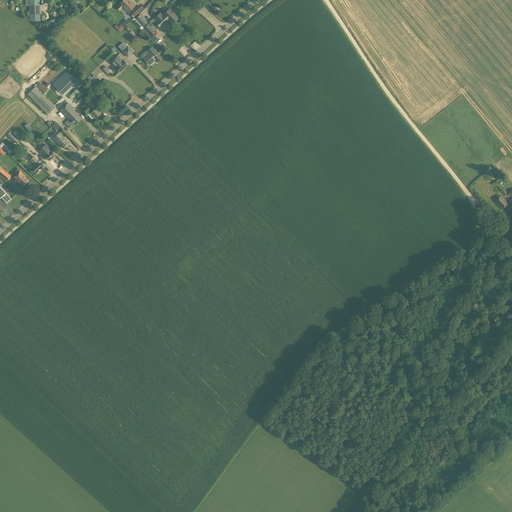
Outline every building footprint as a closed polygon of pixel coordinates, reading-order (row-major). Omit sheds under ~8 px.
[(39,0),(28,0),(29,0),(25,0),(26,5),(29,5),(29,11),(27,11),(27,16),(29,16),(29,21),(40,21),(39,0)] [(128,13),(135,6),(129,0),(123,0),(119,4),(128,13)] [(133,18),(143,8),(139,4),(130,14),(133,18)] [(170,8),(163,15),(160,12),(153,18),(156,21),(155,22),(160,28),(168,21),(171,25),(179,18),(170,8)] [(140,29),(148,22),(140,14),(135,19),(134,18),(132,20),(140,29)] [(47,30),(56,22),(52,18),(43,25),(47,30)] [(121,24),(118,26),(117,24),(114,27),(120,32),(125,27),(121,24)] [(149,38),(156,32),(148,24),(141,30),(149,38)] [(128,46),(127,46),(124,44),(120,48),(122,51),(127,57),(133,51),(128,46)] [(157,62),(162,58),(152,47),(147,51),(149,53),(143,58),(149,65),(155,60),(157,62)] [(115,69),(119,72),(128,64),(124,60),(123,61),(118,55),(110,62),(116,68),(115,69)] [(57,89),(62,94),(77,80),(68,71),(60,78),(57,75),(50,81),(53,84),(51,86),(55,90),(57,89)] [(36,87),(43,91),(46,87),(40,82),(36,87)] [(47,115),(55,107),(35,87),(27,94),(47,115)] [(93,110),(90,113),(95,119),(101,113),(98,110),(100,108),(93,100),(88,104),(93,110)] [(67,116),(69,119),(64,123),(68,127),(73,123),(75,125),(81,119),(72,108),(72,107),(68,103),(60,111),(66,117),(67,116)] [(82,111),(88,106),(85,103),(79,108),(82,111)] [(49,128),(53,132),(60,127),(56,122),(49,128)] [(71,146),(68,142),(59,133),(53,138),(62,148),(65,145),(68,148),(71,146)] [(11,134),(8,137),(16,144),(18,141),(11,134)] [(0,146),(6,152),(9,149),(1,142),(0,143),(0,146)] [(55,155),(51,151),(52,150),(46,144),(38,151),(39,151),(38,152),(30,143),(28,145),(36,154),(40,157),(42,155),(45,157),(49,161),(55,155)] [(40,158),(40,157),(36,154),(29,160),(35,166),(32,168),(37,172),(42,167),(38,162),(37,161),(40,158)] [(0,167),(0,176),(6,181),(7,179),(8,180),(10,178),(9,177),(11,175),(0,167)] [(14,178),(15,179),(14,180),(16,182),(17,181),(19,183),(20,183),(23,185),(28,180),(24,175),(21,171),(14,178)] [(0,198),(1,197),(7,203),(11,199),(0,186),(0,198)] [(502,210),(509,203),(511,205),(510,206),(511,207),(511,190),(509,194),(511,196),(511,198),(508,202),(501,195),(494,202),(502,210)]
